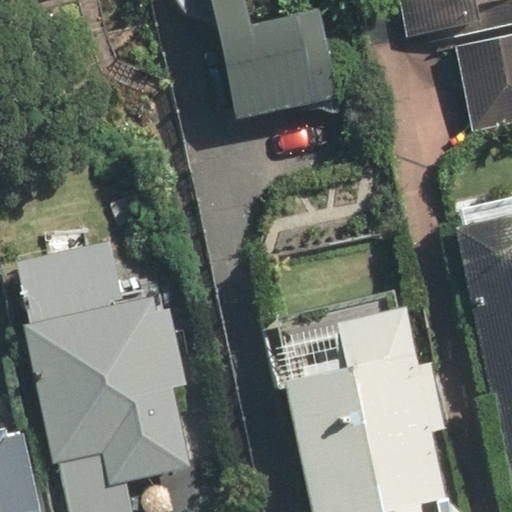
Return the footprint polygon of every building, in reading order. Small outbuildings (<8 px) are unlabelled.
[(223,0),(250,118),(344,97),(325,13),(312,16),(308,0),(223,0)] [(511,21),(511,0),(459,0),(467,32),(511,21)] [(511,220),(468,229),(511,443),(511,220)] [(173,298),(127,307),(114,243),(17,264),(31,326),(69,511),(139,511),(134,480),(194,468),(178,388),(191,385),(173,298)] [(172,255),(139,254),(139,275),(172,275),(172,255)] [(363,369),(294,383),(318,511),(458,511),(443,430),(450,428),(437,363),(426,366),(415,309),(353,322),(363,369)] [(47,511),(30,431),(13,435),(12,429),(0,431),(0,511),(47,511)]
